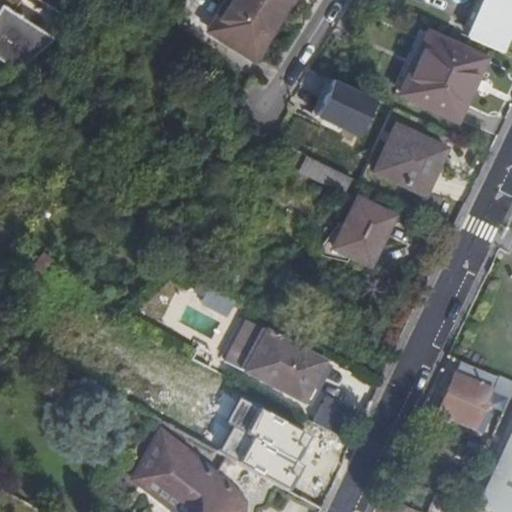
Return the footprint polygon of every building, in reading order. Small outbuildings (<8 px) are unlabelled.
[(0,0),(0,4),(57,40),(64,28),(70,17),(41,0),(0,0)] [(234,0),(221,20),(219,23),(229,29),(221,40),(255,63),(264,49),(297,2),(298,0),(234,0)] [(476,0),(466,26),(472,30),(485,0),(476,0)] [(511,0),(485,0),(472,30),(469,38),(503,52),(511,29),(511,0)] [(39,53),(57,40),(0,4),(0,60),(17,72),(39,53)] [(136,39),(124,31),(118,39),(130,48),(136,39)] [(459,123),(489,61),(434,36),(404,98),(459,123)] [(353,91),(335,83),(328,97),(347,105),(353,91)] [(447,150),(396,127),(375,172),(425,196),(447,150)] [(350,180),(305,157),(297,171),(344,193),(350,180)] [(363,257),(372,261),(394,217),(357,199),(333,249),(359,262),(360,263),(363,257)] [(46,254),(32,272),(42,280),(56,262),(46,254)] [(360,263),(359,262),(358,263),(369,268),(372,261),(363,257),(360,263)] [(31,293),(34,291),(42,280),(32,272),(22,286),(31,293)] [(227,316),(234,300),(206,288),(199,303),(227,316)] [(267,332),(245,372),(303,403),(325,363),(267,332)] [(438,417),(474,431),(491,392),(509,400),(511,393),(511,383),(460,362),(438,417)] [(127,390),(139,397),(145,387),(132,380),(127,390)] [(166,399),(145,387),(139,397),(161,409),(166,399)] [(511,511),(511,429),(476,506),(488,511),(511,511)] [(168,473),(180,451),(181,449),(161,434),(136,481),(173,511),(200,511),(198,498),(168,473)] [(271,470),(311,491),(315,483),(323,487),(338,459),(295,435),(280,462),(276,460),(271,470)] [(242,511),(248,504),(180,451),(168,473),(198,498),(200,511),(242,511)] [(271,470),(266,478),(306,500),(311,491),(271,470)]
